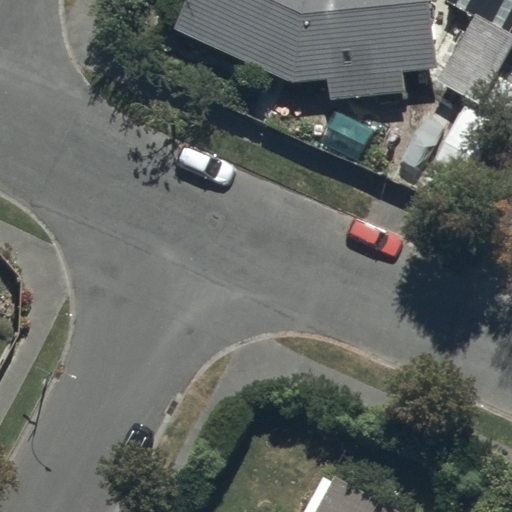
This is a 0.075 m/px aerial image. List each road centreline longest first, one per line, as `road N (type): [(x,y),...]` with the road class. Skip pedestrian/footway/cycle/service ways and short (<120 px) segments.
road 1 (residential): [(50,511),(210,220)]
road 2 (residential): [(511,350),(210,220)]
road 3 (residential): [(210,220),(0,125)]
